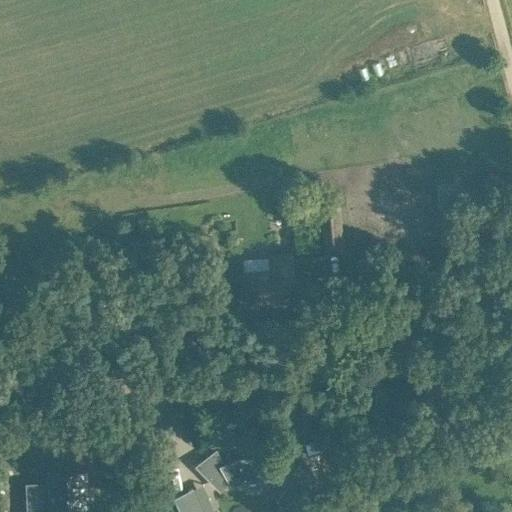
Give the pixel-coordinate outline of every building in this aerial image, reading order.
[(495,166),(483,169),(488,186),(500,183),(495,166)] [(463,191),(437,193),(440,234),(465,231),(463,191)] [(343,250),(339,203),(320,205),(324,252),(343,250)] [(245,272),(245,275),(246,295),(254,294),(254,298),(256,298),(256,302),(286,300),(285,293),(294,292),(291,252),(270,254),(271,269),(245,272)] [(216,450),(198,464),(220,486),(230,479),(232,481),(244,478),(261,477),(271,480),(269,485),(278,490),(275,493),(284,502),(319,478),(303,461),(296,468),(281,458),(279,461),(260,456),(243,456),(243,457),(223,464),(216,450)] [(88,511),(87,465),(48,467),(48,480),(26,480),(27,511),(88,511)] [(203,511),(193,487),(175,495),(182,511),(203,511)]
